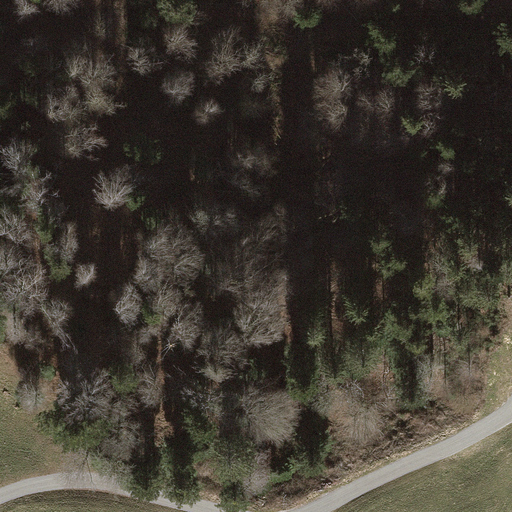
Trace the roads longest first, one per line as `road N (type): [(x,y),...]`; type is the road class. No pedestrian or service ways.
road 1 (track): [(317,511),(511,411)]
road 2 (track): [(0,496),(75,481),(210,511)]
